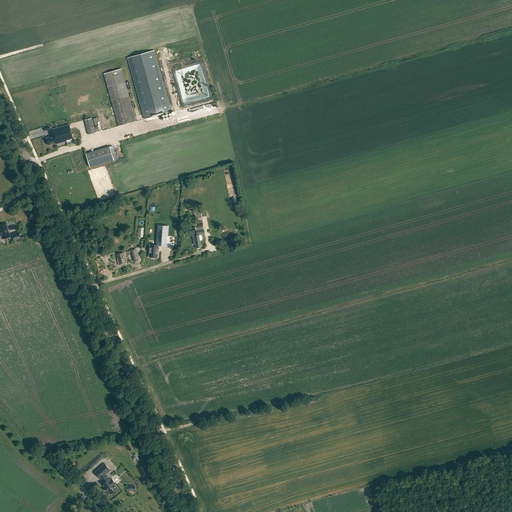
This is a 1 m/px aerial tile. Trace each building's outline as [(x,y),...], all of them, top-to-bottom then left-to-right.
[(154,50),(127,58),(130,66),(144,119),(171,111),(157,59),(154,50)] [(177,69),(184,102),(188,99),(210,95),(206,77),(202,78),(205,92),(189,95),(187,97),(185,94),(184,91),(187,89),(188,89),(192,88),(191,86),(195,85),(201,80),(193,82),(201,76),(182,80),(180,74),(185,70),(184,68),(177,69)] [(121,69),(104,74),(118,126),(136,121),(121,69)] [(85,120),(89,135),(99,132),(98,126),(94,127),(91,118),(85,120)] [(52,129),(54,136),(46,138),(48,145),(56,143),(56,144),(73,139),(69,124),(52,129)] [(86,154),(90,167),(114,160),(110,146),(86,154)] [(196,244),(196,248),(201,247),(199,235),(204,234),(202,215),(194,216),(197,235),(192,235),(194,244),(196,244)] [(0,236),(1,236),(2,239),(10,237),(7,229),(7,228),(8,227),(6,223),(0,224),(0,236)] [(156,245),(150,244),(149,257),(157,258),(158,245),(166,246),(168,226),(158,225),(156,245)] [(12,234),(14,240),(20,238),(18,232),(12,234)] [(117,259),(119,265),(127,263),(124,252),(117,254),(118,259),(117,259)] [(104,483),(102,485),(110,495),(118,488),(115,485),(116,484),(112,479),(110,480),(105,474),(110,470),(105,464),(95,472),(100,479),(104,483)] [(148,474),(143,465),(138,468),(143,477),(148,474)]
